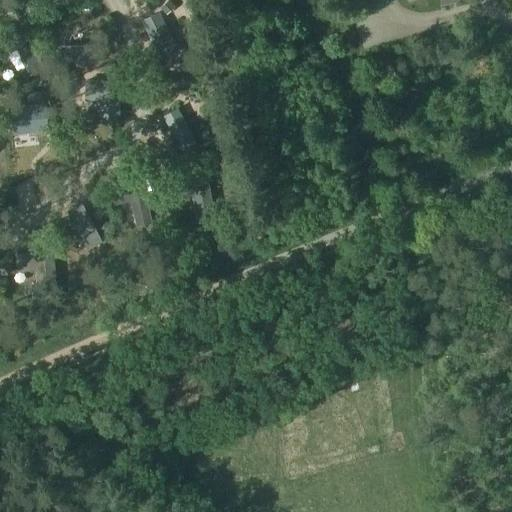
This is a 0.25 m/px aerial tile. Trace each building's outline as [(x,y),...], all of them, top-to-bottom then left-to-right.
[(143,21),(162,57),(176,49),(157,14),(143,21)] [(26,33),(12,40),(29,76),(43,69),(26,33)] [(100,44),(60,47),(61,63),(101,60),(100,44)] [(85,81),(85,101),(99,101),(99,117),(118,117),(118,81),(85,81)] [(47,133),(44,107),(8,110),(11,137),(47,133)] [(176,109),(162,117),(181,151),(195,143),(176,109)] [(208,177),(172,183),(175,200),(193,198),(197,224),(215,221),(208,177)] [(144,182),(110,190),(114,206),(131,203),(137,228),(154,224),(144,182)] [(69,217),(65,219),(70,229),(75,227),(87,249),(100,242),(80,204),(67,211),(69,217)] [(53,250),(15,254),(17,273),(36,271),(40,301),(59,299),(53,250)]
